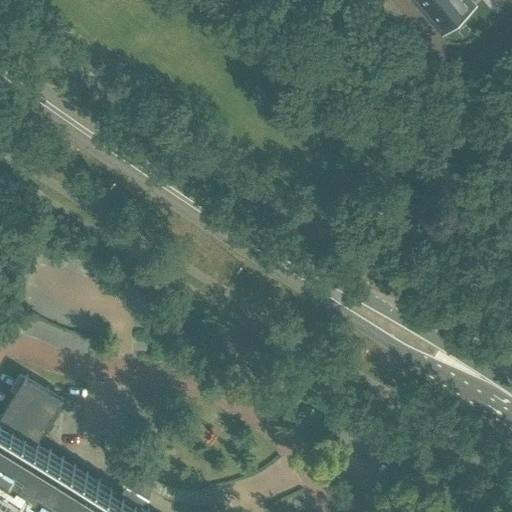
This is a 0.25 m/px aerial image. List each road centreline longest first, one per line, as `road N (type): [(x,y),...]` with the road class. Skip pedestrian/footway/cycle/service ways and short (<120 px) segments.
road 1 (secondary): [(511,414),(0,71)]
road 2 (residential): [(395,0),(455,67),(511,14)]
road 3 (unknown): [(102,372),(128,337),(128,319),(105,297),(39,275)]
